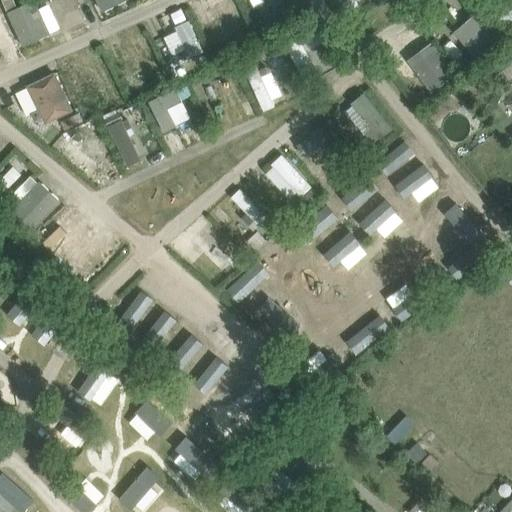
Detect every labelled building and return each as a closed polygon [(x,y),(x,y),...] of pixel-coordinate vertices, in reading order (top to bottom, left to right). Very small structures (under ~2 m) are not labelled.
[(35,0),(8,13),(23,48),(51,35),(50,34),(60,29),(49,5),(39,9),(35,0)] [(96,0),(102,13),(128,0),(96,0)] [(257,5),(265,22),(289,12),(283,0),(264,0),(265,1),(257,5)] [(452,33),(477,62),(501,42),(476,12),(452,33)] [(405,61),(430,94),(455,75),(431,42),(405,61)] [(321,82),(300,44),(285,52),(306,90),(321,82)] [(27,86),(38,111),(31,114),(35,122),(42,119),(45,125),(74,111),(55,72),(27,86)] [(12,211),(33,232),(62,202),(40,181),(38,183),(31,176),(14,193),(21,201),(12,211)] [(0,295),(11,282),(0,272),(0,295)] [(34,282),(11,310),(24,320),(47,292),(34,282)] [(58,301),(36,329),(49,339),(71,312),(58,301)] [(103,357),(78,392),(90,401),(92,398),(110,374),(115,366),(103,357)] [(0,420),(12,407),(0,396),(0,420)] [(146,400),(135,412),(137,415),(155,431),(160,436),(171,424),(146,400)] [(186,437),(175,450),(180,454),(198,469),(207,477),(218,464),(186,437)] [(147,467),(120,498),(132,509),(135,504),(151,487),(159,478),(147,467)] [(2,473),(0,475),(0,493),(16,507),(21,511),(22,511),(33,500),(2,473)] [(230,479),(220,492),(225,495),(243,510),(245,511),(256,511),(262,505),(230,479)] [(73,481),(61,493),(81,511),(90,511),(97,505),(96,503),(78,486),(73,481)] [(303,491),(289,508),(293,511),(299,511),(312,498),(303,491)] [(499,511),(511,511),(511,500),(511,499),(499,511)]
